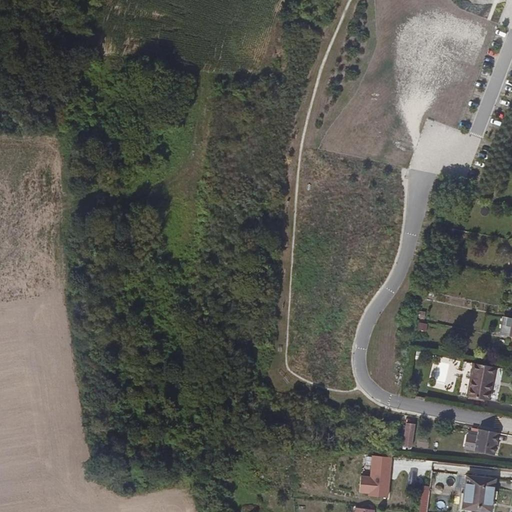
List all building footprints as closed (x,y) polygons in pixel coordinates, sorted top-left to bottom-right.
[(509,336),(511,318),(511,317),(505,316),(502,335),(509,336)] [(488,381),(491,365),(474,362),(470,380),(491,384),(491,382),(488,381)] [(488,398),(491,384),(470,380),(467,394),(488,398)] [(413,446),(414,423),(406,423),(405,446),(413,446)] [(496,454),(499,431),(478,427),(475,449),(496,454)] [(425,461),(419,511),(428,511),(433,462),(425,461)] [(435,464),(434,473),(454,475),(455,465),(435,464)] [(491,511),(494,479),(468,476),(464,508),(491,511)]
